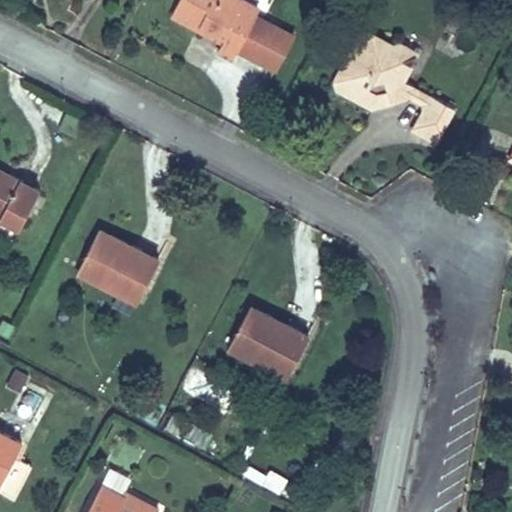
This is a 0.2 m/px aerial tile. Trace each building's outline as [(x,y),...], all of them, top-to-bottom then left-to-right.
[(267,3),(260,0),(177,0),(170,14),(199,29),(202,22),(222,31),(215,47),(238,59),(267,3)] [(365,112),(405,103),(422,112),(411,134),(435,146),(453,109),(396,81),(414,46),(398,37),(383,40),(358,29),(339,33),(340,47),(325,77),(325,92),(365,112)] [(0,211),(27,225),(44,190),(0,167),(0,211)] [(159,253),(101,224),(78,269),(137,298),(159,253)] [(309,333),(254,303),(231,346),(287,375),(309,333)] [(183,442),(208,448),(212,432),(187,427),(183,442)] [(0,477),(19,438),(0,428),(0,477)] [(271,472),(264,485),(280,494),(287,480),(271,472)] [(126,511),(118,507),(127,492),(102,478),(83,511),(126,511)]
